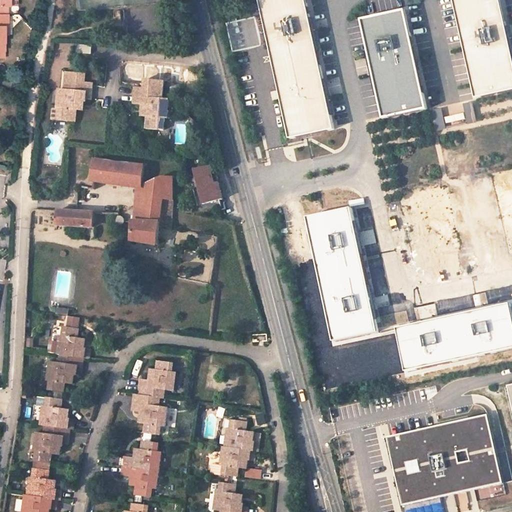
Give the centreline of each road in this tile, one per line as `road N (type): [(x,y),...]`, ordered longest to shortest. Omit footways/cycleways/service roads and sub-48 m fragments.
road 1 (tertiary): [(197,0),(329,511)]
road 2 (residential): [(26,167),(16,377),(0,478)]
road 3 (track): [(50,0),(26,167)]
